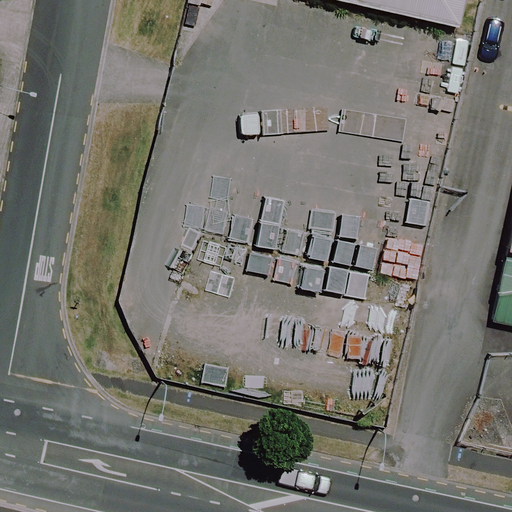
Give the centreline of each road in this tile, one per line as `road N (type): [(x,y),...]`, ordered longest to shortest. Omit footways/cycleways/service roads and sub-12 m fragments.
road 1 (unclassified): [(0,423),(75,0)]
road 2 (secondary): [(312,511),(0,432)]
